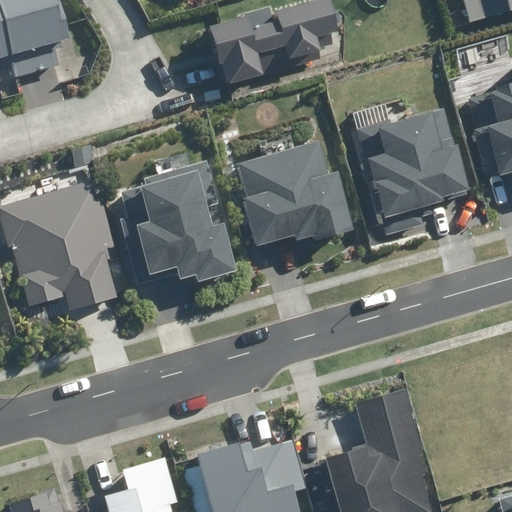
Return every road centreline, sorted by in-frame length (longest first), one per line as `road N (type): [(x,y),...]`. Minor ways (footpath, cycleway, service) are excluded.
road 1 (residential): [(0,415),(511,275)]
road 2 (residential): [(0,128),(146,86),(96,0)]
